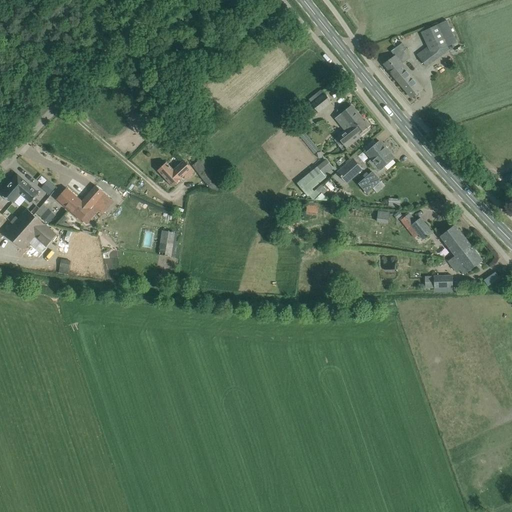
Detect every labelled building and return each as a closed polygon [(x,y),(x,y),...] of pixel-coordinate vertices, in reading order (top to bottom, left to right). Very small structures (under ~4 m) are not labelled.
[(448,47),(438,24),(422,32),(429,45),(417,54),(426,66),(449,49),(448,47)] [(396,79),(407,70),(402,63),(409,58),(403,51),(406,49),(402,43),(394,49),(398,55),(384,64),(396,79)] [(423,89),(407,70),(396,79),(412,97),(423,89)] [(324,94),(312,104),(319,111),(331,101),(324,94)] [(338,137),(334,140),(343,151),(347,148),(362,136),(360,133),(370,125),(365,120),(364,121),(352,106),(344,112),(337,118),(346,129),(338,137)] [(380,141),(366,152),(372,159),(369,161),(375,169),(378,166),(381,169),(394,158),(380,141)] [(192,166),(212,190),(217,191),(223,187),(202,158),(192,166)] [(362,170),(352,158),(337,172),(347,183),(362,170)] [(303,178),(297,183),(308,197),(309,196),(310,195),(314,191),(313,191),(312,189),(320,182),(327,177),(327,178),(336,171),(326,159),(303,178)] [(167,163),(166,164),(159,170),(173,186),(186,174),(189,177),(194,172),(184,161),(174,171),(167,163)] [(365,178),(358,184),(367,194),(373,188),(381,181),(373,171),(371,172),(369,174),(365,178)] [(337,172),(332,176),(337,181),(341,187),(347,183),(337,172)] [(13,203),(21,194),(31,203),(39,193),(18,174),(1,193),(4,195),(3,197),(9,202),(10,201),(13,203)] [(47,180),(40,187),(49,194),(55,187),(47,180)] [(67,188),(58,199),(76,215),(82,220),(91,209),(90,209),(94,204),(101,211),(111,199),(96,186),(86,197),(82,202),(67,188)] [(389,192),(387,209),(400,211),(403,194),(389,192)] [(306,213),(317,215),(318,203),(308,201),(306,213)] [(43,204),(37,211),(49,222),(55,215),(43,204)] [(14,225),(6,234),(22,248),(21,249),(24,251),(36,238),(46,247),(57,234),(47,225),(44,223),(44,224),(28,209),(19,219),(16,217),(11,222),(14,225)] [(378,211),(377,221),(389,223),(390,213),(378,211)] [(420,217),(411,225),(422,240),(432,232),(420,217)] [(449,263),(471,246),(455,225),(440,236),(455,256),(448,261),(449,263)] [(179,233),(163,231),(159,255),(175,257),(179,233)] [(471,246),(449,263),(457,272),(461,269),(465,274),(483,260),(471,246)] [(500,278),(495,272),(484,280),(488,286),(500,278)] [(452,275),(434,276),(434,288),(453,287),(452,275)]
